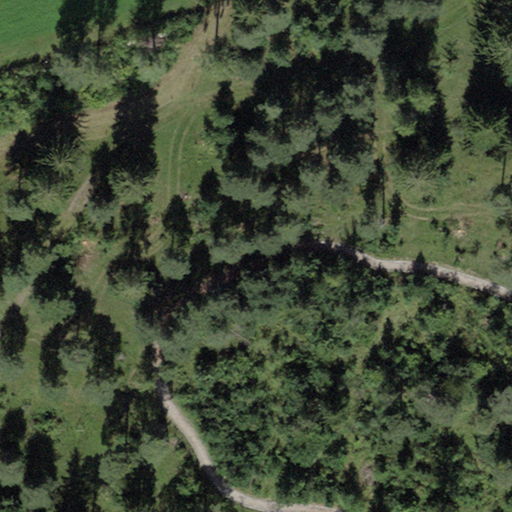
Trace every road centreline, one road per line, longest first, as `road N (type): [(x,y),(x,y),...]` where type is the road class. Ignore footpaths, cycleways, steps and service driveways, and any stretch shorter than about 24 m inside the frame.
road 1 (track): [(160,85),(435,0)]
road 2 (track): [(0,146),(160,85)]
